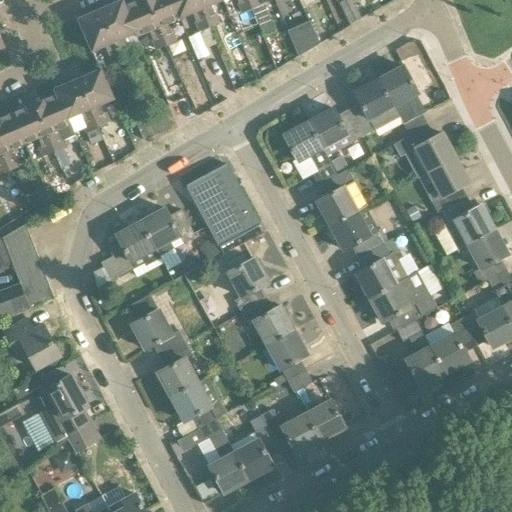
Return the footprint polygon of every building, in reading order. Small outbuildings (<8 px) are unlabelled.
[(136,31),(125,6),(122,0),(121,0),(100,9),(121,59),(123,59),(127,68),(135,64),(131,55),(130,56),(126,46),(124,47),(120,38),(136,31)] [(166,45),(146,0),(137,0),(125,6),(136,31),(138,36),(149,31),(152,39),(151,40),(155,49),(166,45)] [(178,18),(170,0),(146,0),(166,45),(175,40),(171,31),(170,32),(166,23),(178,18)] [(209,26),(197,0),(170,0),(178,18),(192,12),(196,20),(194,21),(198,30),(209,26)] [(219,0),(197,0),(209,26),(219,22),(215,12),(213,13),(209,4),(219,0)] [(252,8),(248,0),(236,0),(238,2),(236,3),(240,12),(252,8)] [(349,25),(361,19),(352,0),(343,0),(338,3),(349,25)] [(121,59),(100,9),(77,19),(91,51),(104,45),(107,54),(106,54),(110,64),(121,59)] [(319,44),(309,21),(287,31),(298,57),(319,44)] [(410,134),(428,124),(421,112),(416,115),(407,98),(417,92),(403,66),(379,79),(401,119),(410,134)] [(76,79),(96,126),(109,120),(105,111),(101,112),(98,104),(112,98),(100,69),(76,79)] [(80,121),(84,130),(96,126),(76,79),(54,88),(56,95),(66,117),(81,111),(84,120),(80,121)] [(401,119),(379,79),(355,92),(360,102),(348,109),(365,138),(401,119)] [(66,117),(56,95),(34,104),(54,153),(66,147),(61,137),(58,138),(55,129),(68,123),(65,118),(66,117)] [(62,170),(54,153),(34,104),(11,114),(23,142),(37,136),(41,145),(38,147),(42,156),(51,175),(62,170)] [(307,122),(327,158),(365,138),(348,109),(336,115),(333,108),(307,122)] [(146,116),(147,118),(155,135),(171,128),(162,109),(146,116)] [(23,142),(11,114),(0,118),(0,149),(8,170),(20,165),(16,156),(13,157),(9,148),(23,142)] [(155,136),(155,135),(147,118),(135,123),(143,141),(155,136)] [(330,164),(327,158),(307,122),(284,134),(298,160),(308,154),(316,170),(311,173),(317,186),(336,175),(330,164)] [(407,150),(411,148),(424,173),(455,157),(442,132),(434,136),(428,124),(410,134),(401,139),(407,150)] [(101,140),(96,128),(86,133),(91,145),(101,140)] [(0,173),(8,170),(0,149),(0,173)] [(455,157),(424,173),(444,209),(466,197),(460,186),(468,181),(455,157)] [(341,158),(330,164),(336,175),(347,169),(341,158)] [(219,246),(259,224),(226,164),(187,185),(219,246)] [(347,169),(336,175),(317,186),(323,197),(316,201),(330,226),(363,207),(368,205),(354,181),(347,169)] [(457,249),(463,246),(493,229),(480,205),(472,209),(466,197),(444,209),(450,221),(444,224),(457,249)] [(411,223),(421,217),(415,205),(405,211),(411,223)] [(369,220),(363,207),(330,226),(342,250),(351,245),(356,256),(386,240),(380,229),(369,236),(362,223),(369,220)] [(141,221),(155,248),(159,256),(173,248),(169,241),(179,235),(183,243),(195,236),(181,210),(169,216),(165,209),(141,221)] [(155,248),(141,221),(116,235),(120,243),(109,249),(113,257),(102,263),(104,268),(94,273),(100,285),(128,270),(125,265),(155,248)] [(1,238),(6,248),(30,238),(24,224),(1,238)] [(463,246),(469,257),(476,271),(472,273),(478,284),(487,280),(505,270),(498,259),(506,254),(493,229),(463,246)] [(30,238),(6,248),(10,258),(34,248),(30,238)] [(209,261),(220,252),(210,240),(199,249),(209,261)] [(386,240),(356,256),(363,269),(355,273),(369,297),(407,277),(394,253),(386,240)] [(34,248),(10,258),(11,261),(14,267),(38,258),(34,248)] [(38,258),(14,267),(18,277),(42,268),(38,258)] [(233,301),(239,312),(266,298),(260,287),(268,283),(254,258),(227,272),(240,297),(233,301)] [(18,277),(21,284),(22,287),(46,278),(42,268),(18,277)] [(502,308),(511,325),(511,298),(505,284),(510,281),(505,270),(487,280),(502,308)] [(414,289),(407,277),(369,297),(382,322),(390,318),(396,329),(415,319),(436,308),(430,296),(423,284),(414,289)] [(22,287),(26,297),(50,288),(46,278),(22,287)] [(5,290),(15,313),(30,307),(26,297),(22,287),(21,284),(5,290)] [(26,297),(30,307),(54,298),(50,288),(26,297)] [(0,319),(15,313),(5,290),(0,291),(0,319)] [(158,356),(183,342),(177,330),(170,334),(148,294),(130,304),(138,319),(131,323),(144,348),(152,344),(158,356)] [(266,298),(239,312),(246,324),(253,320),(266,345),(293,330),(280,305),(272,309),(266,298)] [(113,306),(103,300),(98,307),(108,313),(113,306)] [(461,320),(476,346),(488,340),(492,347),(511,336),(511,325),(502,308),(477,321),(473,313),(461,320)] [(33,330),(28,319),(5,332),(10,342),(20,337),(36,367),(58,355),(42,325),(33,330)] [(396,329),(402,341),(421,331),(415,319),(396,329)] [(429,346),(444,373),(469,360),(465,352),(476,346),(461,320),(450,326),(454,333),(429,346)] [(293,330),(266,345),(285,380),(305,369),(299,358),(306,354),(293,330)] [(183,342),(158,356),(164,367),(157,371),(171,397),(197,383),(183,357),(189,353),(183,342)] [(444,373),(429,346),(405,359),(413,374),(392,386),(397,397),(419,386),(444,373)] [(305,369),(285,380),(292,392),(311,381),(305,369)] [(68,438),(88,421),(82,409),(86,406),(70,376),(47,388),(47,389),(39,393),(48,410),(41,414),(58,447),(68,438)] [(207,377),(197,383),(171,397),(184,421),(192,416),(198,427),(215,418),(226,412),(207,377)] [(10,394),(11,395),(14,401),(40,387),(36,380),(10,394)] [(0,424),(20,413),(11,395),(0,401),(0,424)] [(329,400),(305,413),(319,441),(344,428),(329,400)] [(319,441),(305,413),(281,427),(272,410),(259,416),(266,428),(279,452),(291,446),(295,454),(319,441)] [(215,418),(198,427),(205,440),(222,431),(215,418)] [(99,441),(88,421),(68,438),(76,453),(99,441)] [(279,452),(266,428),(254,434),(257,440),(234,452),(249,480),(273,467),(268,458),(279,452)] [(0,458),(11,479),(22,473),(0,433),(0,458)] [(249,480),(234,452),(209,466),(224,493),(249,480)] [(48,511),(67,511),(54,488),(39,496),(48,511)] [(108,509),(109,511),(143,511),(135,495),(108,509)]
